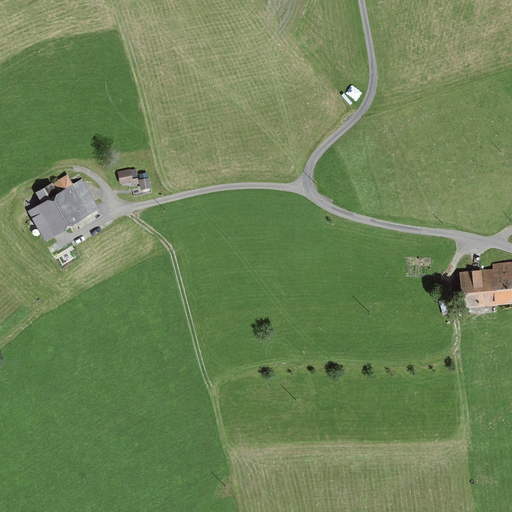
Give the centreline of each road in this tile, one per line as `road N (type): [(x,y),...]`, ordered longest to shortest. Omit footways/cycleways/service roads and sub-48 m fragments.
road 1 (track): [(243,511),(169,245),(120,208),(238,186),(307,188)]
road 2 (track): [(307,188),(352,216),(511,248)]
road 3 (track): [(307,188),(317,154),(370,96),(362,0)]
